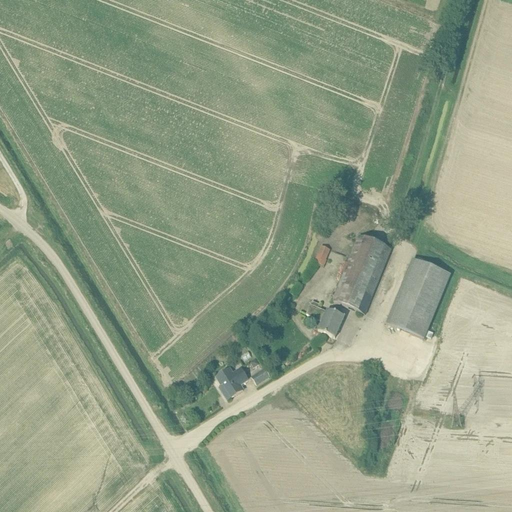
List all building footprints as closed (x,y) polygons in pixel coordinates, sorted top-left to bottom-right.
[(358,238),(332,302),(365,316),(391,252),(358,238)] [(319,247),(312,264),(322,268),(329,252),(319,247)] [(450,276),(448,275),(413,261),(387,325),(424,341),(450,276)] [(305,315),(322,322),(318,332),(335,339),(344,318),(327,310),(326,313),(316,309),(317,306),(310,303),(305,315)] [(256,360),(250,364),(254,369),(259,365),(256,360)] [(230,370),(225,373),(216,379),(224,391),(221,392),(227,401),(243,391),(240,387),(248,382),(240,369),(233,374),(230,370)] [(265,371),(252,379),(256,387),(270,378),(265,371)]
